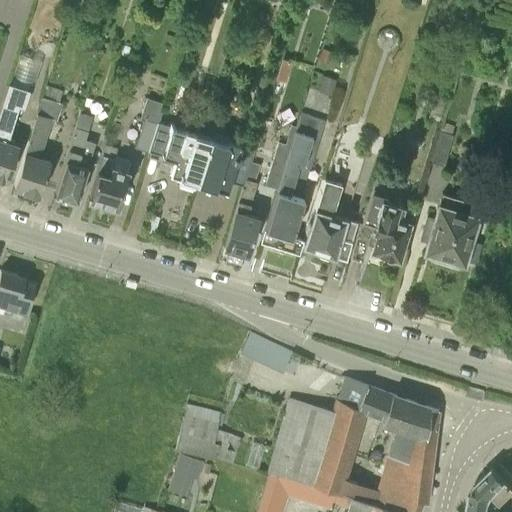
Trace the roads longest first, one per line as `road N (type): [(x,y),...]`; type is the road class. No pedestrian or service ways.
road 1 (tertiary): [(485,425),(446,399),(271,329),(256,300)]
road 2 (tertiary): [(256,300),(0,225)]
road 3 (tertiary): [(511,378),(256,300)]
